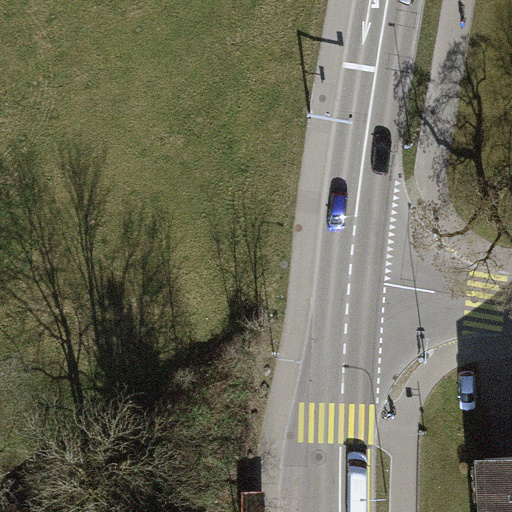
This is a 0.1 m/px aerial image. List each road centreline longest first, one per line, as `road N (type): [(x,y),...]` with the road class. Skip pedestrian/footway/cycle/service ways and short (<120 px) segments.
road 1 (secondary): [(348,279),(389,0)]
road 2 (secondary): [(338,511),(348,279)]
road 3 (residential): [(348,279),(511,307)]
